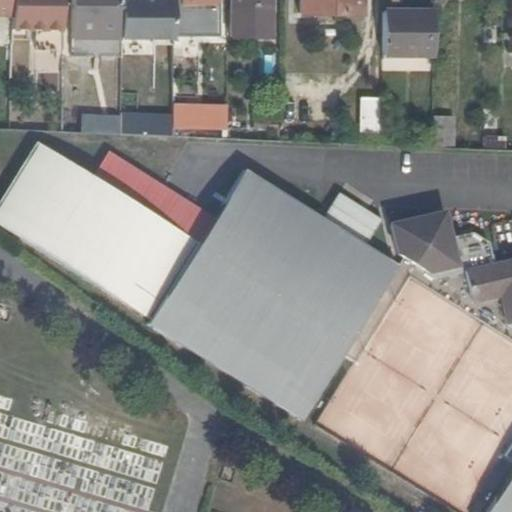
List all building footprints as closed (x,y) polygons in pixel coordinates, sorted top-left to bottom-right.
[(0,0),(0,13),(13,14),(13,0),(0,0)] [(63,0),(13,0),(13,14),(13,30),(63,31),(63,0)] [(121,0),(73,0),(73,41),(121,41),(121,39),(121,0)] [(175,0),(162,0),(121,0),(121,39),(174,40),(175,0)] [(231,0),(231,38),(272,38),(272,0),(231,0)] [(300,0),(301,15),(365,15),(364,0),(300,0)] [(384,55),(433,57),(434,12),(384,11),(384,55)] [(121,41),(73,41),(72,53),(96,54),(95,58),(121,58),(121,41)] [(362,139),(383,139),(383,97),(362,97),(362,139)] [(173,126),(227,128),(227,108),(173,107),(173,126)] [(93,127),(120,128),(120,111),(93,111),(93,127)] [(433,136),(433,147),(454,148),(455,116),(433,117),(433,124),(433,136)] [(254,129),(272,130),(272,121),(254,121),(254,129)] [(419,136),(433,136),(433,124),(419,124),(419,136)] [(327,378),(400,260),(372,242),(329,215),(251,165),(221,213),(193,195),(190,199),(181,193),(183,190),(115,146),(99,171),(45,137),(0,208),(0,215),(158,312),(155,317),(306,412),(327,378)] [(346,188),(329,215),(372,242),(389,215),(346,188)] [(500,486),(511,467),(511,252),(497,256),(491,234),(475,225),(453,230),(447,205),(393,218),(400,248),(405,251),(400,260),(327,378),(338,385),(412,267),(511,328),(511,441),(489,478),(500,486)] [(511,511),(511,467),(500,486),(483,511),(511,511)]
